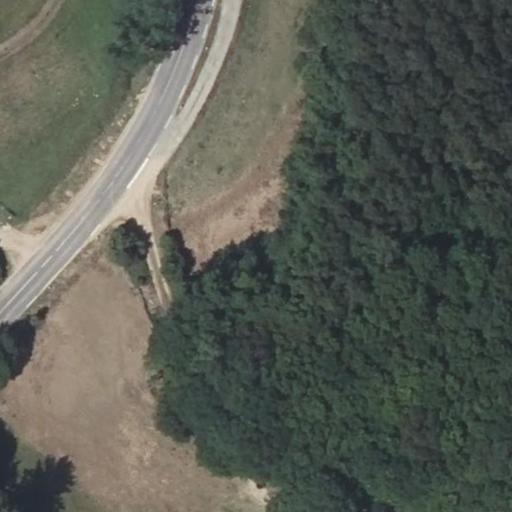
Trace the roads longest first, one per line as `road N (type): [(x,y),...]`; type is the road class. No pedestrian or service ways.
road 1 (track): [(132,177),(165,286),(224,417),(290,478),(388,511)]
road 2 (secondary): [(202,0),(160,105),(101,202),(0,315)]
